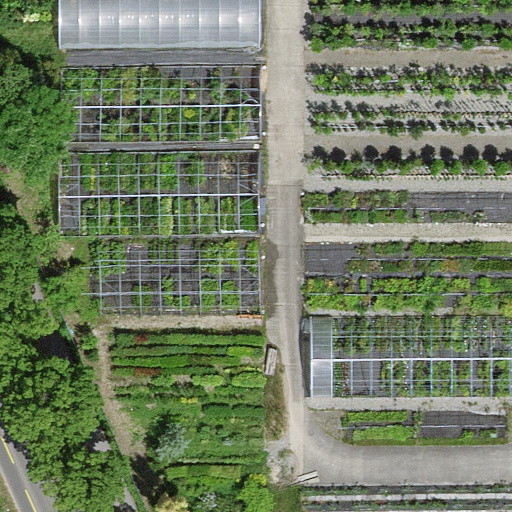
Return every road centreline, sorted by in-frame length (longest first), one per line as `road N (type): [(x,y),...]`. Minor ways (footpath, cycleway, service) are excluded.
road 1 (track): [(511,465),(282,467),(283,0)]
road 2 (tertiary): [(54,511),(0,388)]
